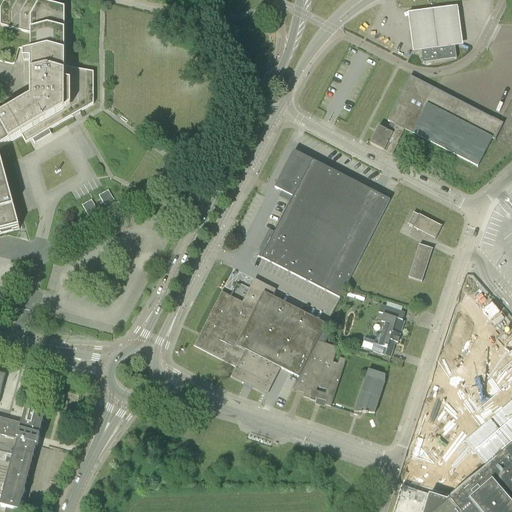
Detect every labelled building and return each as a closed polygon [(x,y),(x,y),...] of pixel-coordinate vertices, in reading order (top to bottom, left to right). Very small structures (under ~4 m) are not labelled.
[(0,231),(19,227),(0,155),(0,148),(22,136),(26,144),(94,104),(94,72),(65,68),(65,8),(36,0),(5,0),(1,8),(1,26),(31,34),(31,52),(24,54),(24,61),(31,61),(31,100),(0,118),(0,231)] [(456,9),(407,16),(409,33),(412,54),(461,47),(459,27),(456,9)] [(422,64),(428,63),(456,59),(454,45),(421,50),(422,64)] [(492,140),(495,142),(503,125),(492,119),(492,120),(411,77),(388,122),(391,123),(477,168),(492,140)] [(384,151),(392,155),(405,131),(391,123),(387,131),(378,127),(370,144),(384,152),(384,151)] [(358,185),(328,169),(294,152),(275,188),(281,192),(279,197),(290,203),(275,233),(269,230),(259,250),(261,251),(258,256),(262,258),(325,290),(328,284),(347,246),(375,193),(358,185)] [(93,199),(84,204),(90,215),(99,210),(93,199)] [(414,224),(409,233),(427,243),(432,234),(414,224)] [(417,255),(406,283),(418,287),(428,260),(417,255)] [(299,378),(318,342),(326,325),(323,323),(272,297),(276,291),(254,279),(242,303),(230,297),(221,292),(201,332),(199,337),(194,346),(236,368),(231,377),(232,376),(252,386),(266,394),(271,384),(279,368),(299,378)] [(396,343),(398,343),(405,322),(403,321),(405,313),(382,306),(379,315),(383,316),(381,322),(385,324),(383,329),(380,339),(379,342),(375,341),(365,338),(362,348),(372,351),(371,352),(391,358),(396,343)] [(310,400),(331,407),(346,360),(340,358),(338,364),(333,363),(338,348),(328,345),(320,342),(318,342),(299,378),(293,390),(305,394),(303,397),(310,399),(310,400)] [(354,415),(357,416),(358,416),(359,413),(361,413),(368,414),(375,414),(375,406),(378,406),(378,399),(380,399),(380,391),(382,391),(383,384),(385,384),(385,375),(368,370),(354,415)] [(0,435),(17,440),(17,442),(6,483),(3,494),(1,505),(0,504),(0,507),(0,508),(0,507),(19,511),(18,511),(19,511),(20,510),(23,499),(24,498),(25,495),(24,495),(25,491),(37,447),(38,443),(41,444),(42,440),(39,440),(40,436),(45,417),(46,414),(45,414),(45,415),(26,410),(26,409),(25,411),(25,412),(22,424),(21,425),(0,419),(0,395),(5,375),(0,373),(0,435)] [(511,511),(511,444),(493,462),(433,511),(511,511)]
